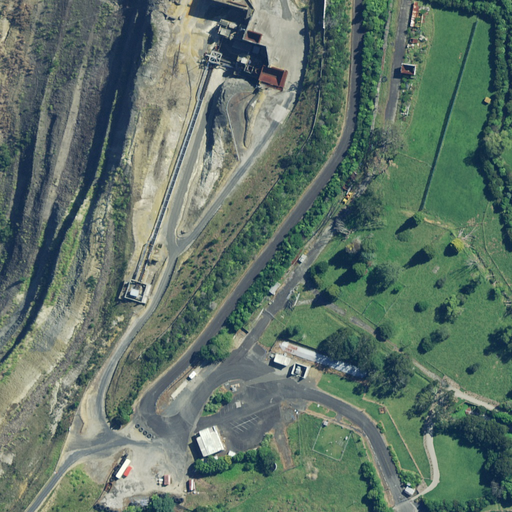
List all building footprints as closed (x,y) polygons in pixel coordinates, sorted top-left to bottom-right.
[(208,0),(207,4),(225,9),(223,15),(232,18),(229,28),(237,30),(242,14),(245,14),(247,7),(241,0),(208,0)] [(247,26),(241,24),(238,33),(223,28),(221,35),(233,39),(231,47),(266,58),(268,50),(270,44),(255,17),(250,15),(247,26)] [(264,60),(239,53),(236,61),(232,74),(257,82),(264,60)] [(418,66),(403,64),(402,72),(417,74),(418,66)] [(288,72),(266,66),(261,84),(283,91),(288,72)] [(151,285),(136,280),(129,299),(145,304),(147,299),(151,285)] [(291,359),(277,354),(275,362),(288,366),(291,359)] [(211,433),(210,428),(201,432),(203,437),(198,439),(205,457),(224,450),(216,431),(211,433)]
